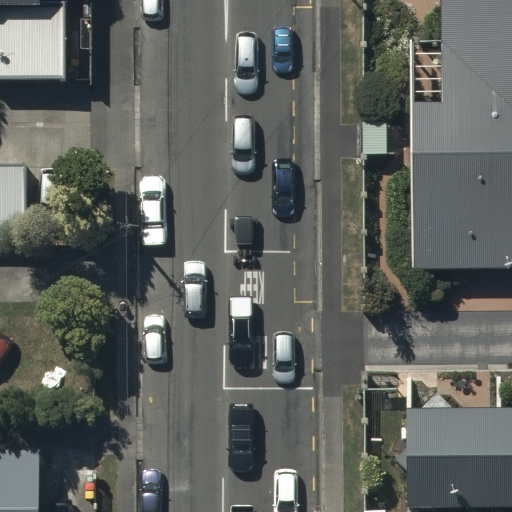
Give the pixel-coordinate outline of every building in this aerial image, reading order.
[(36,0),(0,0),(0,87),(66,88),(67,14),(36,14),(36,0)] [(511,0),(441,0),(442,107),(412,107),(413,273),(511,272),(511,0)] [(30,173),(0,173),(0,248),(30,249),(30,173)] [(511,511),(511,409),(406,411),(406,511),(511,511)] [(0,462),(0,511),(37,511),(37,462),(0,462)]
